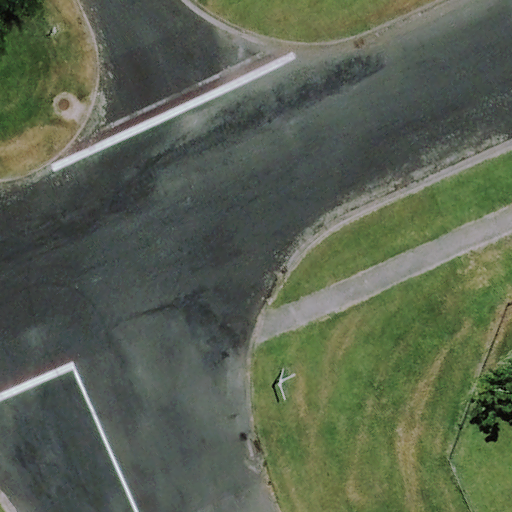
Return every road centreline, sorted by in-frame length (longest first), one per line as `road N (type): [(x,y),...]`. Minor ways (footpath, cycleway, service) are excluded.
road 1 (residential): [(511,58),(208,192)]
road 2 (residential): [(31,268),(139,511)]
road 3 (residential): [(123,0),(208,192)]
road 4 (residential): [(208,192),(31,268)]
